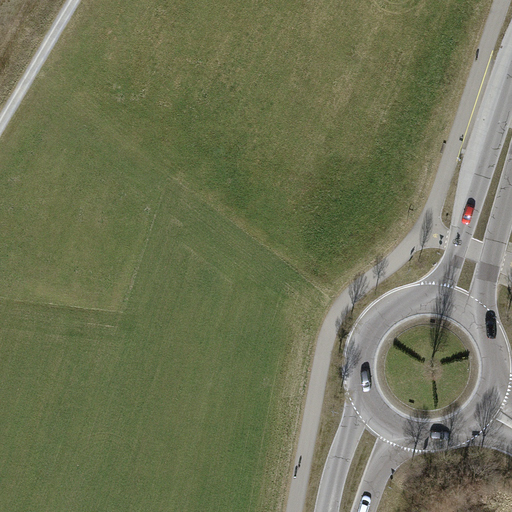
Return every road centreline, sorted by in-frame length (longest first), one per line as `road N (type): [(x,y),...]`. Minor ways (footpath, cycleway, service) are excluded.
road 1 (secondary): [(511,128),(456,304)]
road 2 (secondary): [(456,304),(401,304),(372,328),(360,363),(368,400)]
road 3 (track): [(0,126),(73,0)]
road 4 (secondary): [(368,400),(344,448),(328,511)]
